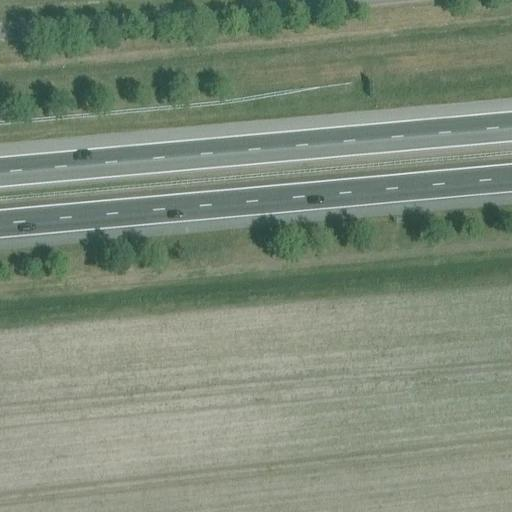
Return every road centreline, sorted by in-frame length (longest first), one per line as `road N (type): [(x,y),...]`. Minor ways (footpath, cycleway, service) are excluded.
road 1 (motorway): [(0,226),(511,177)]
road 2 (motorway): [(511,127),(0,172)]
road 3 (unclassified): [(0,29),(315,0)]
